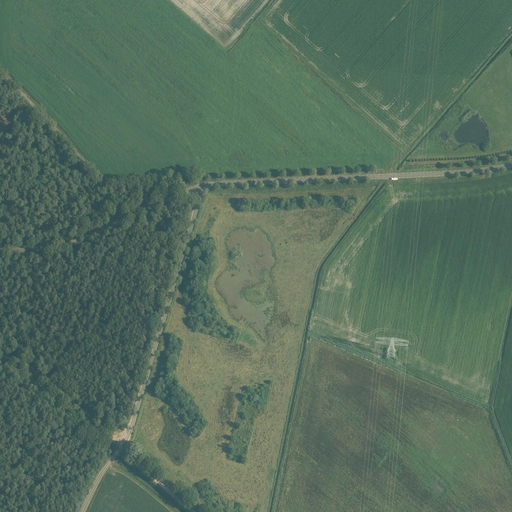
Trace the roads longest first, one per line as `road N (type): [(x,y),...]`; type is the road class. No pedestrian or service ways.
road 1 (unclassified): [(81,511),(131,429),(199,187)]
road 2 (unclassified): [(199,187),(511,165)]
road 3 (track): [(125,219),(72,147),(0,74)]
road 4 (track): [(0,354),(122,446)]
road 5 (unclassified): [(125,219),(62,246),(0,251)]
